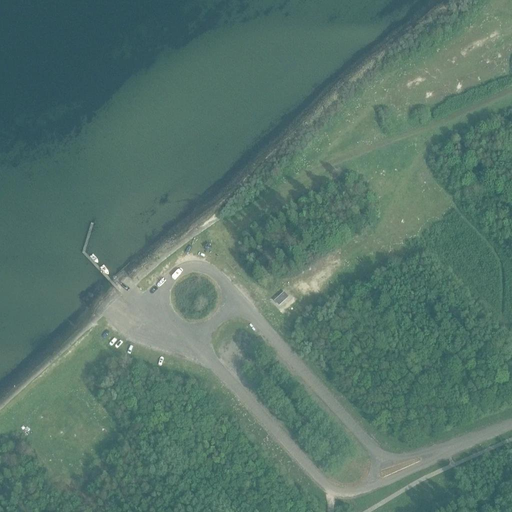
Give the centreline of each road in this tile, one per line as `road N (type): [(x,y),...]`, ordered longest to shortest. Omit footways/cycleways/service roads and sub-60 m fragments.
road 1 (unclassified): [(192,339),(327,484),(358,490)]
road 2 (unclassified): [(376,459),(237,299)]
road 3 (unclassified): [(237,299),(204,268),(174,272),(162,299),(192,339)]
